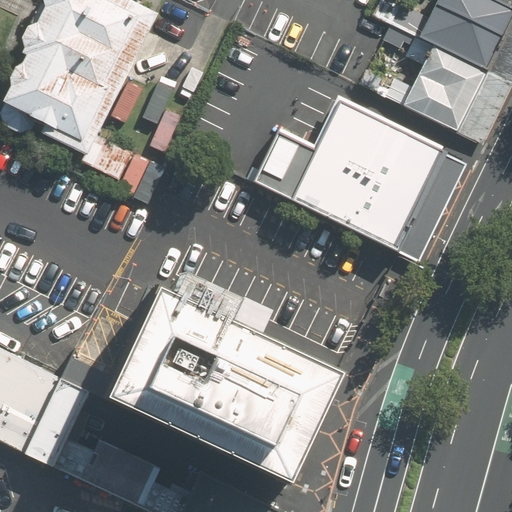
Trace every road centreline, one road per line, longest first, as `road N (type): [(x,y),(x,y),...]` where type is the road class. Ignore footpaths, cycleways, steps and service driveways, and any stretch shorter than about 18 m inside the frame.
road 1 (primary): [(353,511),(407,352),(511,144)]
road 2 (primary): [(502,326),(446,511)]
